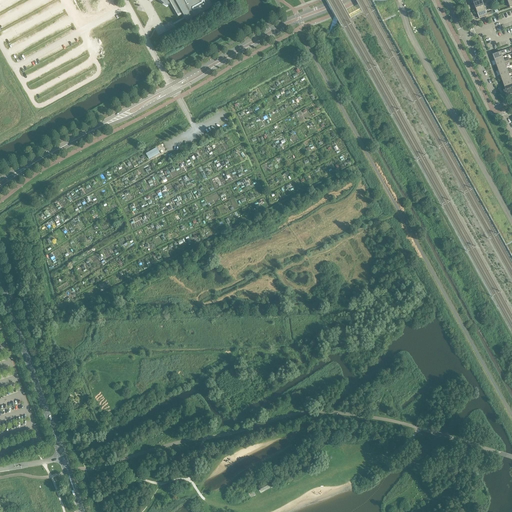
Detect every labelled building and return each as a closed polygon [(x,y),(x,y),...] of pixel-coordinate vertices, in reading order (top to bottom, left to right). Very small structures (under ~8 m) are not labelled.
[(168,0),(178,16),(182,14),(183,13),(187,20),(211,6),(207,0),(168,0)] [(476,8),(487,4),(487,2),(483,3),(482,0),(474,3),(476,8)] [(486,10),(485,7),(488,6),(487,4),(476,8),(478,13),(486,10)] [(479,19),(491,14),(490,12),(487,13),(486,10),(478,13),(479,19)] [(503,57),(502,54),(505,52),(504,50),(501,51),(492,54),(494,60),(503,57)] [(496,65),(508,60),(507,58),(504,60),(503,57),(494,60),(496,65)] [(507,67),(505,64),(509,63),(508,60),(496,65),(498,70),(507,67)] [(500,75),(511,71),(511,69),(508,70),(507,67),(498,70),(500,75)] [(510,77),(509,74),(511,72),(511,71),(500,75),(502,80),(510,77)] [(503,85),(511,81),(511,79),(511,80),(510,77),(502,80),(503,85)] [(511,87),(511,81),(503,85),(505,90),(511,87)] [(511,87),(505,90),(503,91),(506,96),(511,93),(511,87)] [(149,159),(159,153),(156,148),(146,154),(149,159)]
